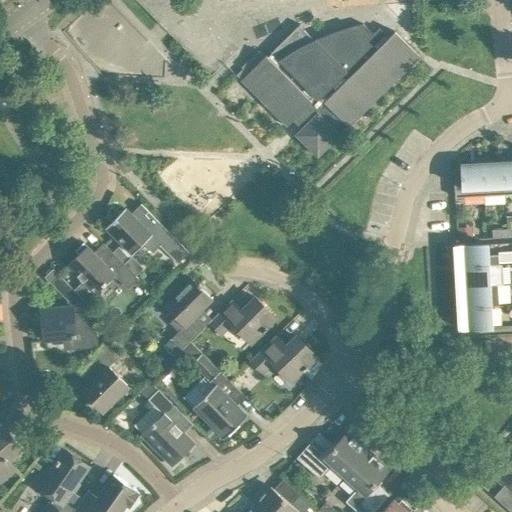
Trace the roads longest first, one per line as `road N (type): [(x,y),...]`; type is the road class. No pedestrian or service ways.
road 1 (residential): [(179,503),(122,447),(57,423),(28,402),(16,284),(91,207),(103,178),(59,53),(27,11)]
road 2 (residential): [(507,103),(442,144),(412,181),(383,286),(347,363)]
road 3 (residential): [(347,363),(279,440),(179,503)]
road 4 (residential): [(347,363),(318,303),(286,279),(225,267)]
